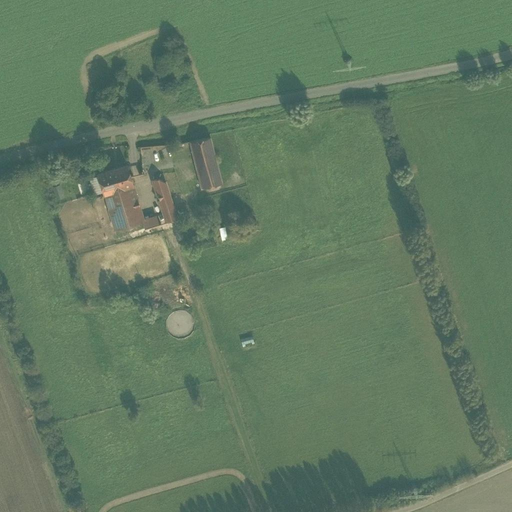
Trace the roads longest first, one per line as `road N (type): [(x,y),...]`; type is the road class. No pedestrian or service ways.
road 1 (tertiary): [(511,52),(0,156)]
road 2 (unclassified): [(401,511),(511,464)]
